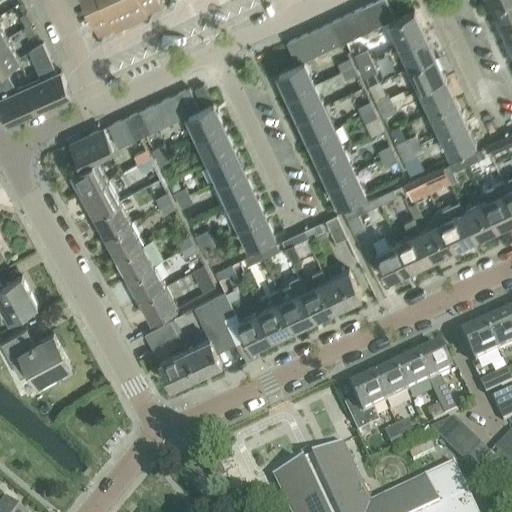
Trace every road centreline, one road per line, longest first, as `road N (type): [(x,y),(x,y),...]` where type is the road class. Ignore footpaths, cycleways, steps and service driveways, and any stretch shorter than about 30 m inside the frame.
road 1 (residential): [(157,427),(186,422),(511,269)]
road 2 (residential): [(157,427),(9,150)]
road 3 (residential): [(9,150),(220,53)]
road 4 (residential): [(220,53),(297,228)]
road 5 (residential): [(437,0),(501,133)]
road 6 (residential): [(220,53),(335,0)]
